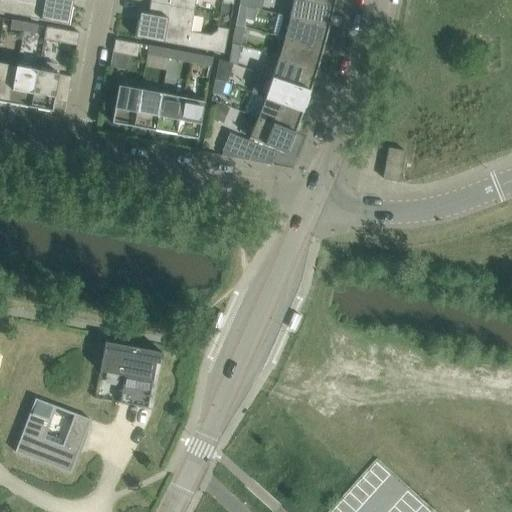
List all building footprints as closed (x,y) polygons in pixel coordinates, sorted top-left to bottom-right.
[(0,0),(0,12),(69,25),(72,7),(73,2),(73,1),(70,0),(20,0),(18,0),(0,0)] [(150,0),(150,2),(194,10),(195,2),(194,0),(221,0),(221,3),(223,3),(233,5),(233,0),(150,0)] [(306,0),(293,0),(289,18),(329,28),(334,6),(306,0)] [(139,20),(135,38),(214,52),(224,54),(228,29),(216,27),(215,32),(209,36),(190,32),(184,25),(192,19),(194,10),(150,2),(148,15),(143,14),(140,13),(140,14),(139,20)] [(223,3),(221,15),(231,16),(233,5),(223,3)] [(239,5),(237,18),(245,20),(248,7),(239,5)] [(278,15),(273,35),(284,38),(323,49),(329,28),(289,18),(278,15)] [(24,23),(11,21),(10,29),(23,32),(23,30),(24,23)] [(24,23),(23,30),(23,32),(35,34),(37,25),(24,23)] [(79,33),(46,27),(43,40),(77,46),(79,33)] [(234,31),(232,44),(240,47),(243,33),(234,31)] [(284,38),(278,58),(317,70),(323,49),(284,38)] [(115,40),(112,53),(137,57),(139,45),(134,44),(115,40)] [(232,44),(229,57),(238,59),(240,47),(232,44)] [(147,56),(168,60),(170,50),(148,46),(147,56)] [(191,54),(170,50),(168,60),(189,64),(191,54)] [(213,58),(191,54),(189,64),(211,68),(213,58)] [(278,58),(272,78),(310,91),(317,70),(278,58)] [(219,60),(215,80),(223,82),(227,83),(233,65),(228,64),(227,63),(219,60)] [(0,63),(0,102),(4,103),(9,104),(16,67),(0,63)] [(37,71),(30,108),(52,112),(58,82),(59,75),(57,74),(58,70),(54,65),(46,64),(40,67),(39,71),(37,71)] [(16,67),(9,104),(15,105),(15,106),(25,107),(30,108),(37,71),(16,67)] [(272,78),(265,98),(303,112),(310,91),(272,78)] [(215,80),(212,93),(221,95),(223,82),(215,80)] [(112,123),(133,127),(140,90),(107,83),(102,109),(114,112),(112,123)] [(161,94),(140,90),(133,127),(155,131),(161,94)] [(183,98),(161,94),(155,131),(161,132),(161,133),(171,134),(176,135),(183,98)] [(204,102),(183,98),(176,135),(182,136),(182,137),(193,138),(198,139),(204,102)] [(265,98),(257,118),(295,133),(303,112),(265,98)] [(215,104),(210,117),(223,122),(228,109),(215,104)] [(295,133),(257,118),(248,142),(230,134),(221,156),(273,165),(273,164),(270,163),(276,150),(286,154),(295,133)] [(383,179),(399,182),(405,151),(388,148),(383,179)] [(105,342),(99,372),(119,375),(139,379),(134,405),(147,408),(156,363),(160,364),(162,353),(158,352),(105,342)] [(90,419),(75,414),(64,441),(45,434),(56,407),(35,399),(15,452),(70,473),(75,459),(72,451),(77,437),(85,434),(90,419)]
